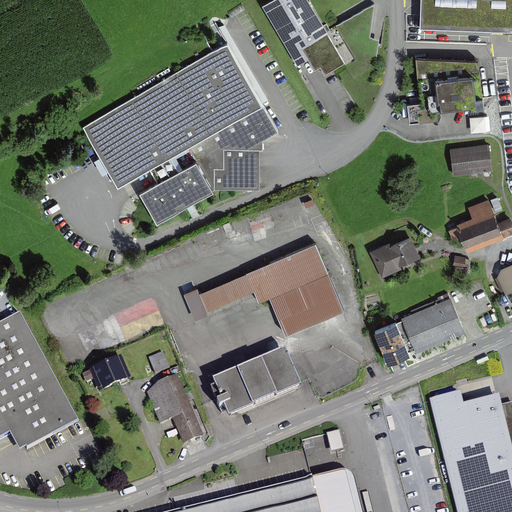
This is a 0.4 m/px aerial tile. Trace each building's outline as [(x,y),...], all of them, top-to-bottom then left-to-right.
[(306,0),(277,0),(262,9),(296,70),(307,64),(313,74),(318,71),(323,77),(342,68),(352,83),(377,70),(381,5),(328,33),(306,0)] [(511,0),(421,0),(420,28),(511,31),(511,0)] [(228,46),(85,127),(120,185),(151,167),(160,181),(143,191),(155,213),(212,182),(258,181),(258,146),(263,146),(262,138),(277,128),(228,46)] [(470,102),(467,78),(428,82),(432,113),(464,109),(465,115),(479,113),(478,101),(470,102)] [(472,131),(489,130),(488,115),(472,116),(472,131)] [(487,149),(446,154),(449,180),(490,176),(487,149)] [(104,172),(109,170),(102,156),(97,159),(104,172)] [(504,234),(490,200),(470,209),(474,219),(456,226),(465,250),(504,234)] [(403,262),(422,253),(414,235),(394,244),(391,238),(369,248),(383,278),(405,268),(403,262)] [(288,331),(343,305),(316,246),(202,298),(197,288),(184,294),(196,321),(257,293),(262,304),(273,299),(288,331)] [(511,266),(497,273),(494,282),(503,300),(510,296),(511,298),(511,266)] [(464,332),(449,297),(394,323),(393,320),(372,328),(385,361),(414,348),(418,353),(464,332)] [(21,453),(80,422),(23,314),(0,325),(0,440),(10,436),(21,453)] [(289,353),(219,383),(226,400),(219,403),(222,410),(229,407),(233,419),(304,389),(289,353)] [(146,368),(153,388),(178,379),(174,368),(166,371),(163,362),(146,368)] [(94,392),(98,402),(130,389),(121,367),(80,384),(85,395),(94,392)] [(184,456),(204,447),(178,387),(158,395),(148,404),(162,436),(172,433),(184,456)] [(511,511),(511,402),(502,405),(499,393),(464,402),(461,390),(428,398),(456,511),(511,511)] [(341,431),(329,433),(333,452),(345,449),(341,431)] [(360,511),(350,470),(306,481),(287,485),(180,511),(360,511)]
